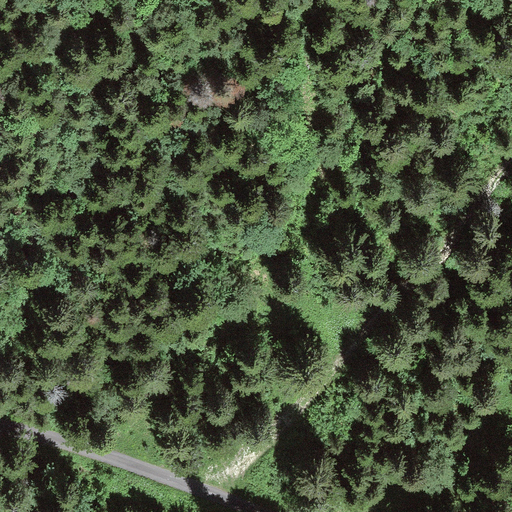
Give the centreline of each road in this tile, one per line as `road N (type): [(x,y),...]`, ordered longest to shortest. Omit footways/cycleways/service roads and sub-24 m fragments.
road 1 (track): [(204,495),(276,437),(511,162)]
road 2 (track): [(0,425),(246,511)]
